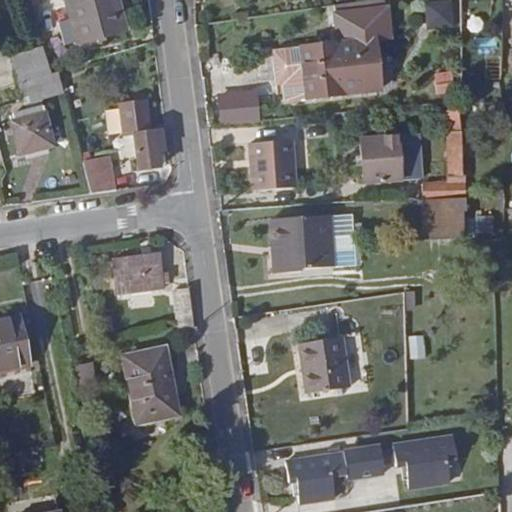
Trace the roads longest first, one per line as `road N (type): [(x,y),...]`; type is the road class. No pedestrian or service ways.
road 1 (unclassified): [(196,211),(237,511)]
road 2 (unclassified): [(170,0),(196,211)]
road 3 (residential): [(196,211),(0,233)]
